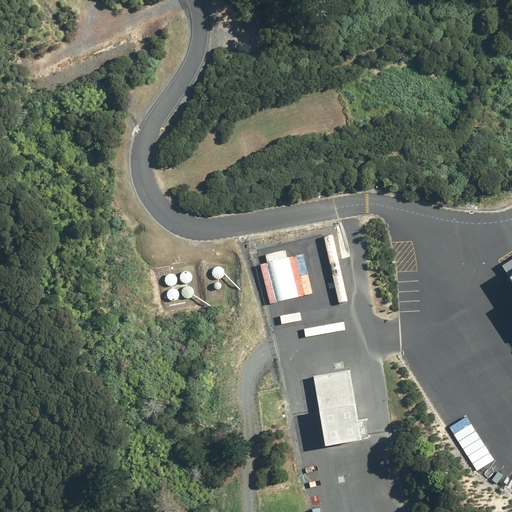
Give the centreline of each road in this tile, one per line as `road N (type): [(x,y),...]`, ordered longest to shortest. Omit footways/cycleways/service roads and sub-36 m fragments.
road 1 (unclassified): [(476,237),(370,206),(226,230),(168,216),(138,165),(144,134),(192,47),(196,16),(187,0)]
road 2 (unclassified): [(476,237),(451,272),(451,299),(511,421)]
road 3 (track): [(248,511),(250,384),(263,355),(277,348)]
road 4 (track): [(26,68),(173,0)]
